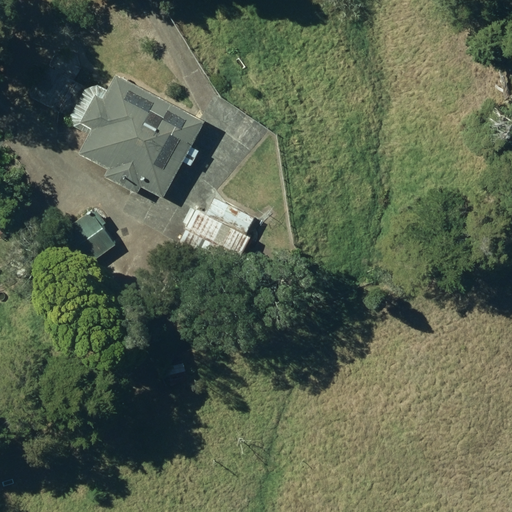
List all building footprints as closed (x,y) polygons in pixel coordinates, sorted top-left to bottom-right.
[(145,182),(169,195),(211,118),(124,72),(115,89),(114,90),(102,84),(89,87),(75,112),(79,124),(97,133),(88,150),(116,165),(112,173),(141,189),(145,182)] [(181,244),(233,273),(255,234),(249,231),(258,215),(253,213),(263,195),(235,179),(227,194),(244,203),(242,208),(219,195),(210,212),(201,207),(181,244)] [(72,223),(95,256),(116,240),(93,207),(72,223)] [(148,242),(137,227),(116,242),(127,258),(148,242)] [(172,380),(191,373),(183,356),(165,363),(172,380)] [(7,486),(12,499),(25,494),(20,481),(7,486)]
